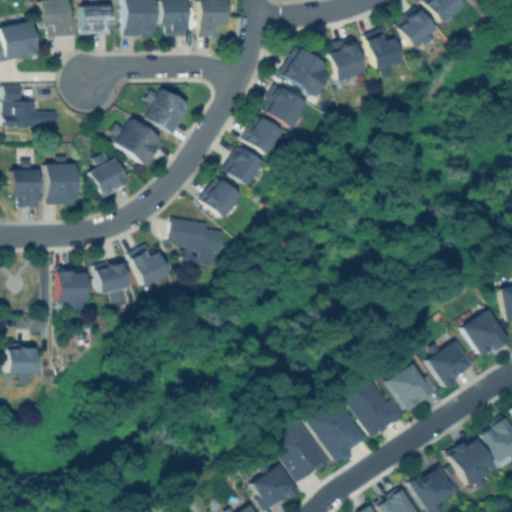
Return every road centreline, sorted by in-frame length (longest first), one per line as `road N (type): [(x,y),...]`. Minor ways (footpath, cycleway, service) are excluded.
road 1 (residential): [(0,236),(94,231),(129,216),(189,156),(233,80)]
road 2 (residential): [(309,511),(348,478),(511,373)]
road 3 (residential): [(233,80),(194,65),(101,68),(81,82)]
